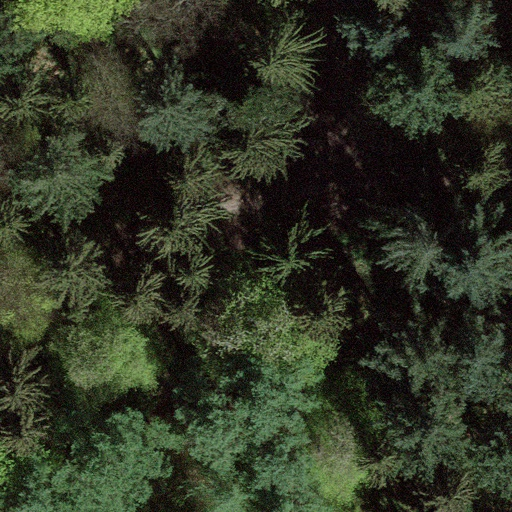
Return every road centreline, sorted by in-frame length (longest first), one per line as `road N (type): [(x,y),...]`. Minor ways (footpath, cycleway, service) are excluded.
road 1 (track): [(248,231),(511,175)]
road 2 (track): [(248,231),(0,283)]
road 3 (track): [(335,0),(316,81),(248,231)]
